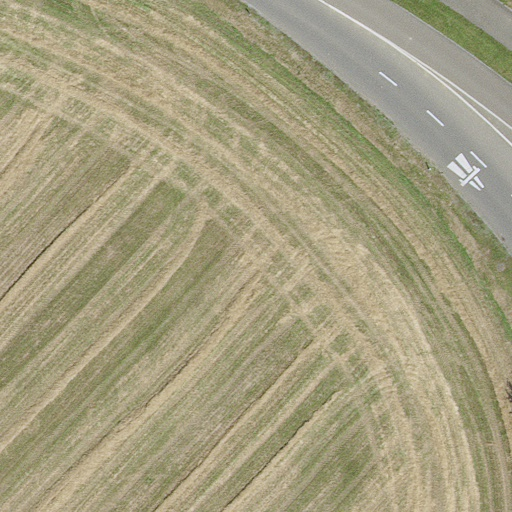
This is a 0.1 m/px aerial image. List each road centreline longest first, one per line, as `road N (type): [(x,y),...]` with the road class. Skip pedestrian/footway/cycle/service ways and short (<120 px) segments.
road 1 (secondary): [(329,4),(392,81),(511,196)]
road 2 (secondary): [(511,102),(428,44),(329,4)]
